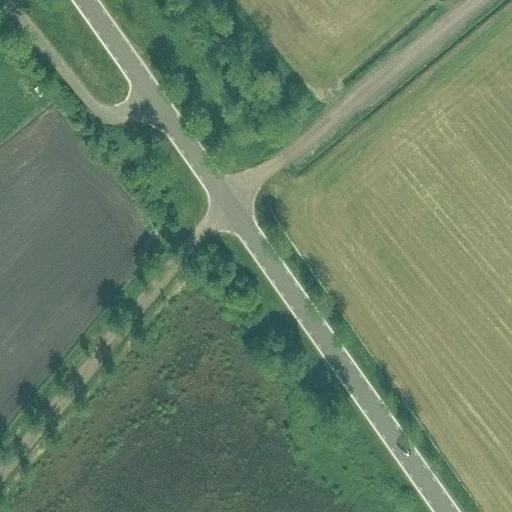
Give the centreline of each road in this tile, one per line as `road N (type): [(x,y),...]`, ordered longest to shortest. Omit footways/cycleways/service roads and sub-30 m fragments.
road 1 (track): [(471,0),(228,203),(0,469)]
road 2 (unclassified): [(447,511),(83,0)]
